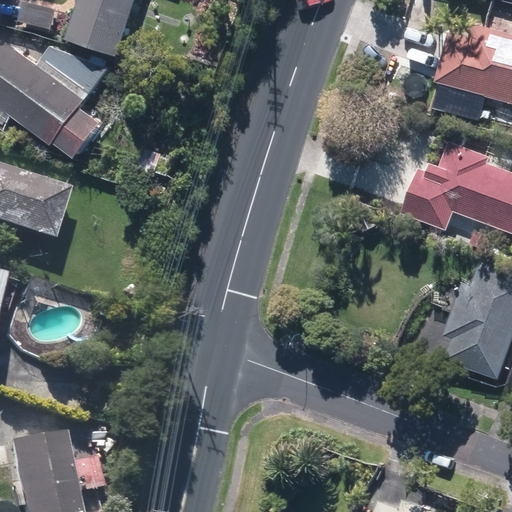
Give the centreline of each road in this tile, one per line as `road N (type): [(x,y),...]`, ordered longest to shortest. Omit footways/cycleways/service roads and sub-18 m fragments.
road 1 (secondary): [(322,0),(211,344)]
road 2 (residential): [(511,456),(211,344)]
road 3 (secondary): [(211,344),(176,511)]
